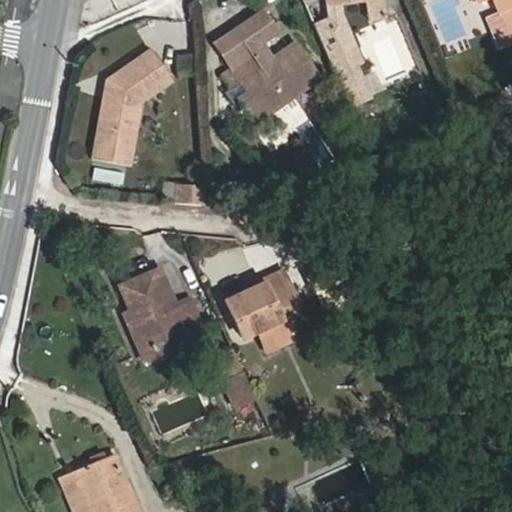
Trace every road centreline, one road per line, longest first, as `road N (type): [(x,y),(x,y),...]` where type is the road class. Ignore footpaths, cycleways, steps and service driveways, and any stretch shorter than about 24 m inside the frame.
road 1 (residential): [(15,206),(216,226)]
road 2 (secondary): [(39,46),(15,206)]
road 3 (residential): [(170,0),(85,37),(41,32)]
